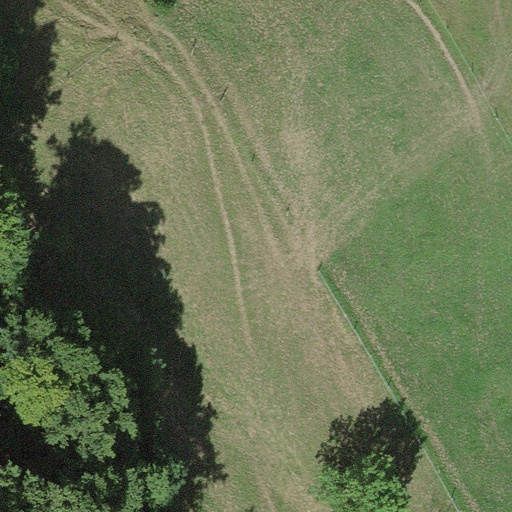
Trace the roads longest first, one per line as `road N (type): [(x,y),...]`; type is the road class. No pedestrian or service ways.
road 1 (track): [(128,511),(0,187)]
road 2 (track): [(92,511),(0,371)]
